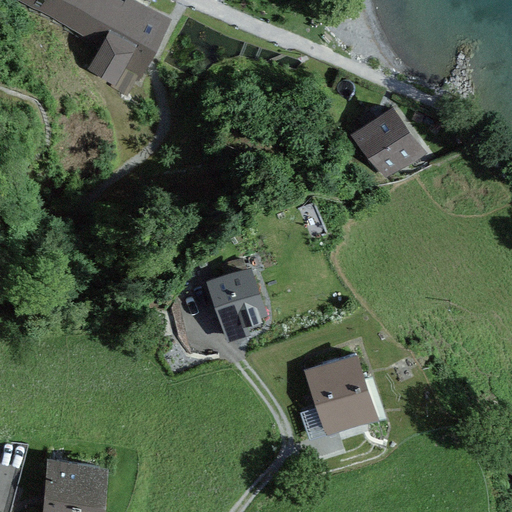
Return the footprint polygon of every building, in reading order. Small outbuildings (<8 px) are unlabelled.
[(141,73),(171,13),(144,0),(13,0),(82,34),(98,42),(86,66),(113,80),(110,85),(126,92),(137,71),(141,73)] [(427,143),(393,97),(349,129),(383,175),(427,143)] [(242,258),(224,264),(228,275),(215,279),(228,316),(223,317),(228,333),(246,327),(240,312),(259,305),(247,268),(246,269),(242,258)] [(172,304),(143,311),(149,340),(179,333),(172,304)] [(377,414),(355,349),(306,365),(318,403),(305,407),(316,439),(357,425),(356,421),(377,414)] [(102,511),(107,458),(46,453),(41,511),(102,511)]
